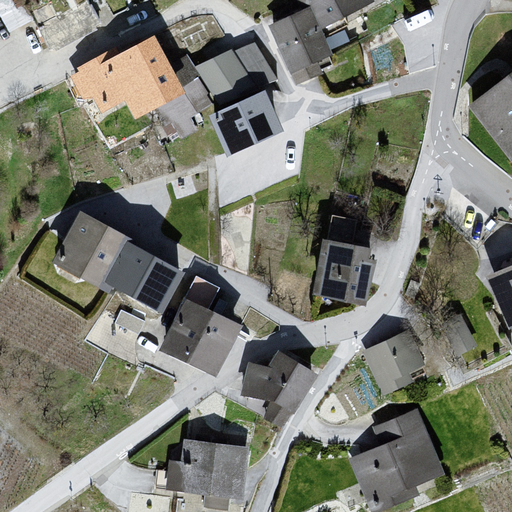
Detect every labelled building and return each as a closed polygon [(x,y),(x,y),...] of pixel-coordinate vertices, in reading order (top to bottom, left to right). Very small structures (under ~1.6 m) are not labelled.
[(100,19),(89,0),(61,0),(67,10),(37,26),(48,48),(53,46),(55,49),(97,27),(94,23),(100,19)] [(296,0),(300,5),(307,2),(309,2),(320,25),(372,0),(296,0)] [(315,56),(330,50),(308,3),(265,22),(289,70),(294,80),(320,69),(315,56)] [(115,44),(75,65),(77,68),(68,74),(81,97),(91,95),(99,109),(121,96),(132,115),(151,103),(172,141),(179,137),(180,139),(197,129),(190,116),(212,100),(197,75),(199,73),(186,53),(170,62),(152,30),(117,48),(115,44)] [(254,39),(232,47),(255,82),(275,75),(254,39)] [(230,45),(194,64),(215,100),(255,82),(230,45)] [(511,65),(467,103),(511,159),(511,158),(511,65)] [(262,84),(206,109),(224,150),(280,126),(262,84)] [(135,237),(77,206),(49,258),(106,290),(111,282),(100,276),(125,235),(134,240),(135,237)] [(310,290),(363,300),(374,254),(367,253),(369,242),(352,238),(356,217),(357,210),(344,208),(343,214),(330,212),(326,234),(320,233),(310,290)] [(182,267),(125,235),(101,276),(159,308),(182,267)] [(511,259),(484,271),(505,324),(511,321),(511,259)] [(219,285),(195,274),(156,346),(213,374),(241,322),(208,305),(219,285)] [(436,319),(462,373),(511,349),(488,297),(436,319)] [(408,328),(361,349),(381,392),(412,378),(408,368),(422,363),(408,328)] [(316,371),(277,347),(267,363),(247,359),(240,393),(269,396),(261,415),(280,425),(316,371)] [(378,442),(348,457),(369,511),(418,492),(414,483),(443,472),(417,406),(372,425),(378,442)] [(194,437),(182,436),(181,458),(168,458),(164,487),(241,495),(249,444),(227,441),(227,435),(195,432),(194,437)]
